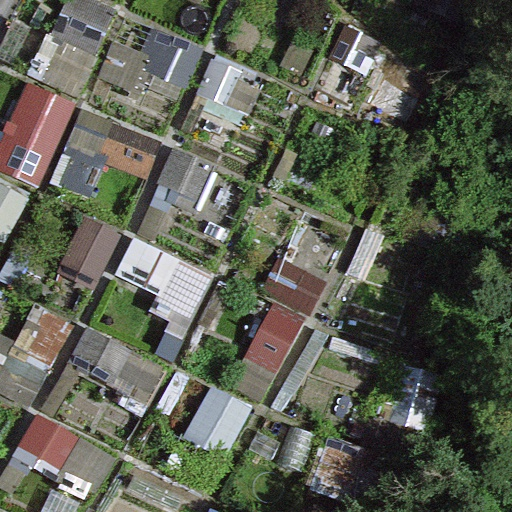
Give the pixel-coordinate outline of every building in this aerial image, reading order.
[(73,0),(54,45),(98,64),(119,14),(85,0),(73,0)] [(156,35),(144,73),(173,83),(186,44),(156,35)] [(223,60),(199,111),(240,131),(264,80),(223,60)] [(26,85),(0,150),(0,173),(44,191),(79,106),(26,85)] [(163,198),(198,209),(209,172),(175,161),(163,198)] [(314,316),(327,287),(283,268),(270,296),(314,316)] [(251,365),(283,379),(309,321),(276,307),(251,365)]
